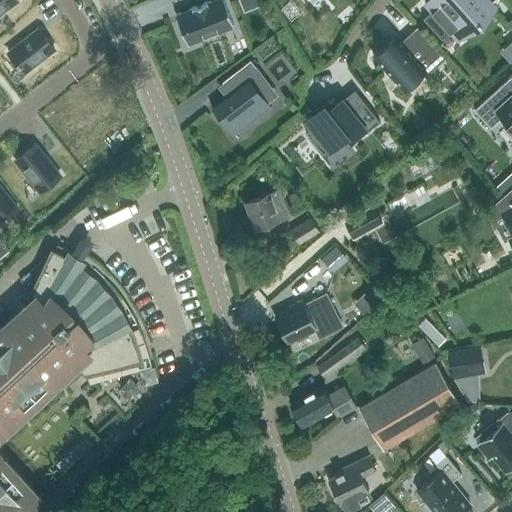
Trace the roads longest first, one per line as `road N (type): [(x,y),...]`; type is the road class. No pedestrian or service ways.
road 1 (tertiary): [(287,511),(179,163),(110,0)]
road 2 (unknown): [(179,163),(104,203),(191,377)]
